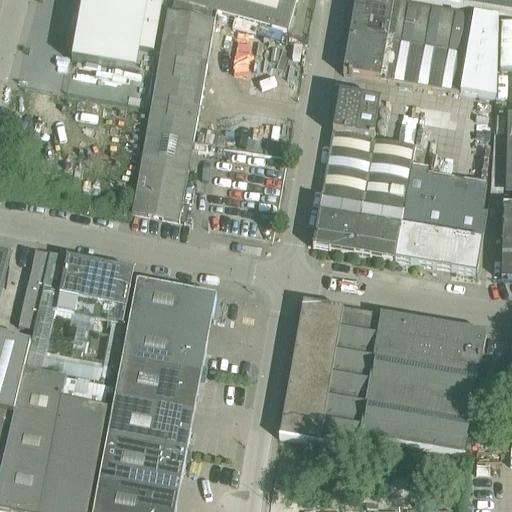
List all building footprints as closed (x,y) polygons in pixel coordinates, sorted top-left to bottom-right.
[(82,0),(72,64),(135,75),(139,52),(153,54),(161,0),(82,0)] [(287,36),(296,0),(172,0),(171,4),(216,17),(287,36)] [(359,0),(356,0),(347,54),(343,78),(496,103),(497,22),(359,0)] [(511,0),(385,0),(511,21),(511,0)] [(135,218),(150,221),(162,223),(179,226),(184,227),(185,228),(186,226),(184,226),(187,210),(182,209),(215,23),(168,14),(168,16),(132,218),(134,219),(135,218)] [(340,98),(332,139),(312,252),(395,265),(411,170),(415,152),(373,145),(380,105),(340,98)] [(395,265),(423,270),(477,280),(488,217),(482,216),(487,188),(427,178),(427,173),(411,170),(395,265)] [(501,284),(511,284),(511,208),(503,209),(501,284)] [(0,250),(0,415),(13,419),(24,376),(30,349),(0,341),(0,300),(13,254),(0,250)] [(52,259),(37,256),(36,255),(18,332),(34,335),(52,259)] [(133,275),(67,262),(60,301),(126,314),(133,275)] [(93,511),(176,511),(216,301),(137,285),(93,511)] [(478,375),(479,375),(485,338),(302,307),(279,444),(358,457),(360,444),(463,462),(478,375)] [(65,384),(24,376),(13,419),(15,419),(5,456),(0,478),(0,511),(89,511),(108,412),(103,411),(106,398),(89,395),(87,408),(62,403),(65,384)] [(13,419),(0,415),(0,478),(5,456),(15,419),(13,419)]
